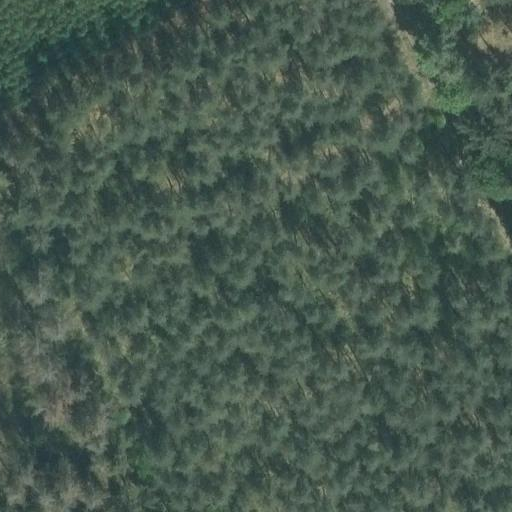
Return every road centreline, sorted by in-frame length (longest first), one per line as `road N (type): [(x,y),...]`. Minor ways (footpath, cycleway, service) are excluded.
road 1 (track): [(511,66),(437,85),(72,299),(184,511)]
road 2 (track): [(391,0),(511,225)]
